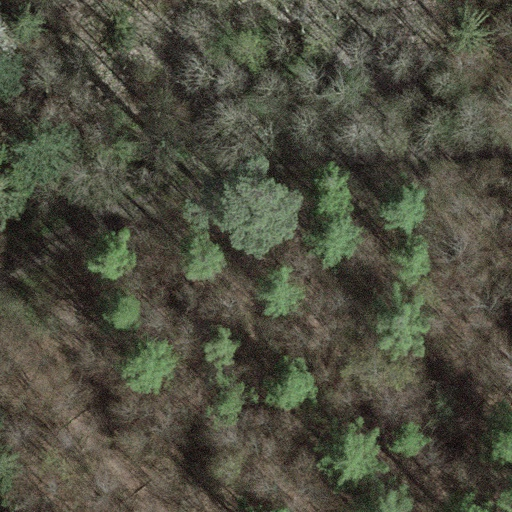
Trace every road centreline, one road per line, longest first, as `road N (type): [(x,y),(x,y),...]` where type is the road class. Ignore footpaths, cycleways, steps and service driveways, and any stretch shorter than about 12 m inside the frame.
road 1 (track): [(511,166),(350,182),(156,239),(0,312)]
road 2 (track): [(46,290),(192,511)]
